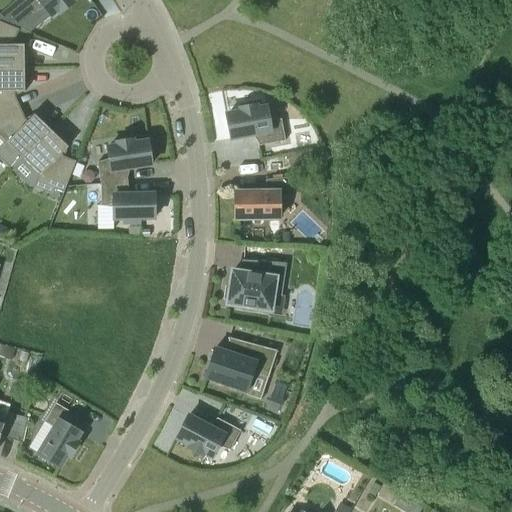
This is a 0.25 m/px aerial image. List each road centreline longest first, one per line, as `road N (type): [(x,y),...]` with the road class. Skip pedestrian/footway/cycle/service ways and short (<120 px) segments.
road 1 (residential): [(173,73),(200,179),(194,284),(158,390),(85,511)]
road 2 (residential): [(147,17),(99,38),(97,78),(116,93),(173,73)]
